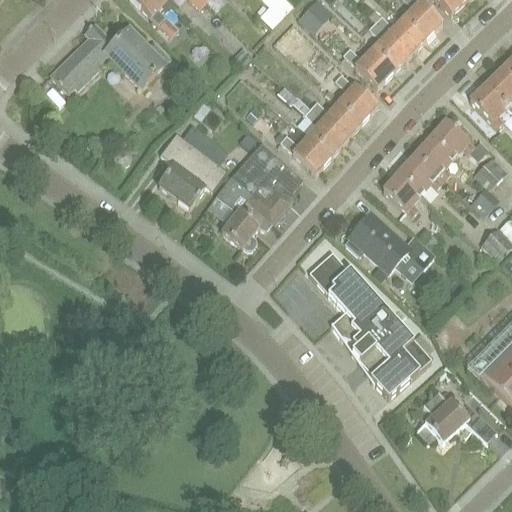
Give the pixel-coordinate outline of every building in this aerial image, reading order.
[(168,5),(163,0),(127,0),(150,23),(168,5)] [(205,6),(199,0),(189,0),(187,3),(197,13),(205,6)] [(338,0),(321,0),(331,8),(338,0)] [(441,28),(419,6),(412,0),(401,0),(400,2),(412,14),(403,23),(425,45),(441,28)] [(468,4),(464,0),(430,0),(450,20),(468,4)] [(425,45),(403,23),(394,32),(381,20),(375,27),(409,61),(425,45)] [(178,34),(167,23),(158,31),(169,43),(178,34)] [(409,61),(375,27),(368,34),(380,46),(370,56),(392,78),(409,61)] [(67,98),(72,92),(74,91),(77,94),(98,73),(95,70),(105,60),(140,95),(162,73),(166,78),(174,70),(152,47),(145,54),(127,35),(113,49),(94,29),(84,38),(89,43),(50,81),(67,98)] [(392,78),(370,56),(361,65),(349,52),(342,60),(354,72),(376,94),(392,78)] [(263,64),(273,74),(283,64),(273,54),(263,64)] [(511,63),(503,73),(511,82),(511,63)] [(184,70),(173,81),(192,100),(203,89),(184,70)] [(511,82),(503,73),(486,89),(507,112),(511,107),(511,82)] [(361,128),(376,110),(341,79),(334,86),(347,97),(338,107),(361,128)] [(507,112),(486,89),(469,106),(491,128),(496,133),(503,126),(498,121),(507,112)] [(330,162),(345,145),(310,113),(284,90),(276,99),(290,111),(292,109),(305,121),(296,131),(301,137),(330,162)] [(345,145),(361,128),(338,107),(329,117),(316,106),(310,113),(345,145)] [(445,126),(429,143),(453,164),(462,154),(467,159),(474,151),(469,146),(468,147),(445,126)] [(174,169),(158,190),(177,204),(177,205),(188,214),(203,194),(205,190),(212,195),(227,175),(176,137),(160,159),(174,169)] [(330,162),(301,137),(292,146),(286,140),(280,147),(292,158),(291,159),(314,180),(330,162)] [(453,164),(429,143),(414,161),(437,182),(438,180),(444,185),(451,178),(445,172),(453,164)] [(222,197),(241,211),(263,226),(266,222),(271,227),(290,206),(286,202),(302,184),(260,148),(231,182),(233,183),(222,197)] [(437,182),(414,161),(398,179),(421,199),(429,190),(434,195),(441,188),(436,183),(437,182)] [(473,180),(485,193),(487,195),(488,194),(506,178),(492,163),(473,180)] [(421,199),(398,179),(382,196),(406,217),(411,222),(418,214),(412,209),(421,199)] [(500,205),(488,194),(487,195),(485,193),(474,204),(470,200),(464,206),(483,222),(500,205)] [(260,230),(263,226),(241,211),(221,237),(242,253),(260,230)] [(423,273),(436,259),(418,242),(414,246),(411,244),(406,250),(377,224),(372,229),(365,222),(362,226),(361,225),(357,226),(349,234),(349,238),(350,238),(348,242),(349,243),(344,249),(358,261),(363,256),(388,278),(397,268),(411,281),(420,271),(423,273)] [(511,222),(499,233),(511,246),(511,222)] [(425,234),(418,242),(436,259),(443,251),(425,234)] [(481,251),(497,266),(511,251),(511,248),(498,234),(481,251)] [(413,345),(349,274),(347,276),(332,258),(309,279),(344,319),(332,329),(341,345),(343,343),(354,355),(352,356),(360,365),(358,367),(371,381),(370,383),(388,403),(431,365),(413,345)] [(511,346),(506,352),(498,344),(491,350),(500,359),(485,374),(476,365),(467,374),(476,383),(479,379),(511,412),(511,346)] [(464,406),(458,411),(452,404),(447,408),(438,397),(423,411),(432,421),(424,428),(424,429),(417,436),(427,448),(437,442),(442,448),(465,428),(486,447),(496,436),(464,406)]
